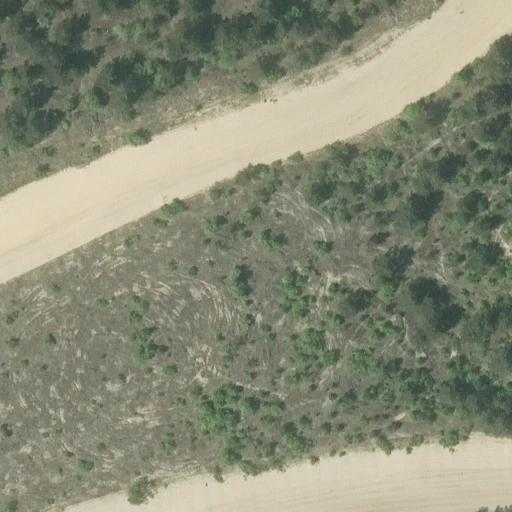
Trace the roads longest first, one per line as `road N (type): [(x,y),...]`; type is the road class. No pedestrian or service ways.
road 1 (track): [(509,0),(437,58),(340,110),(151,175),(0,243)]
road 2 (track): [(349,511),(412,500),(511,497)]
